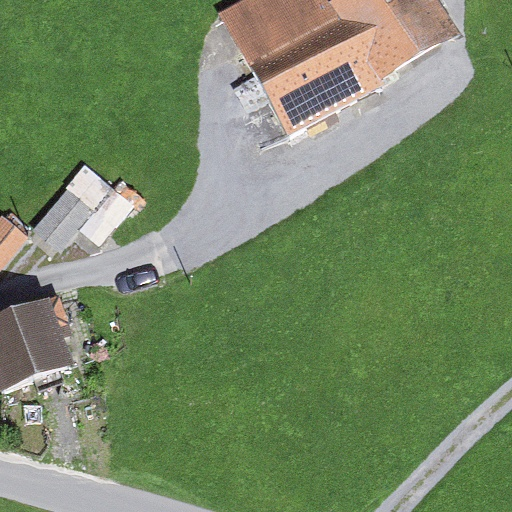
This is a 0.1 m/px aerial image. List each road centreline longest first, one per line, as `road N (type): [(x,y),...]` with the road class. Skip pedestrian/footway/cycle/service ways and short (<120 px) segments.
road 1 (track): [(446,81),(162,259)]
road 2 (track): [(396,511),(511,394)]
